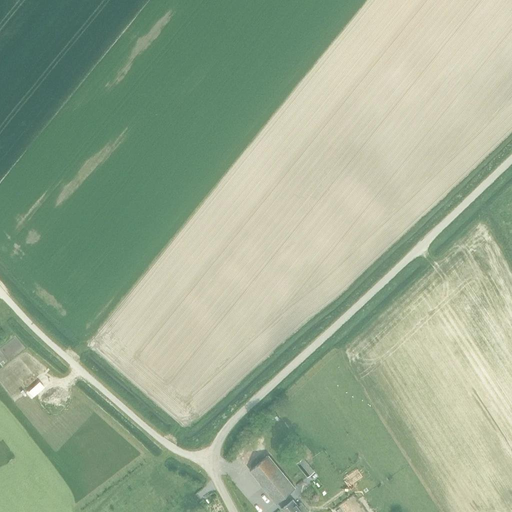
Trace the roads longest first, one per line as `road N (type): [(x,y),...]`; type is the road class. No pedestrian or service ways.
road 1 (unclassified): [(212,466),(231,421),(511,158)]
road 2 (unclassified): [(212,466),(153,432),(0,291)]
